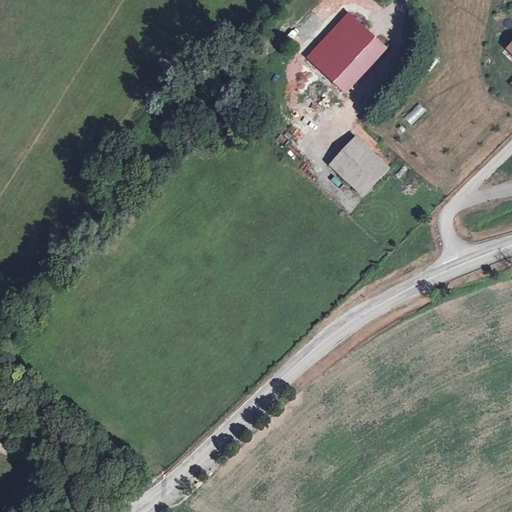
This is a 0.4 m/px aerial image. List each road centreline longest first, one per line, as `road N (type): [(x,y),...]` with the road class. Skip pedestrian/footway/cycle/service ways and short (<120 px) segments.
road 1 (tertiary): [(462,264),(345,325),(127,511)]
road 2 (unclassified): [(462,264),(445,217),(511,145)]
